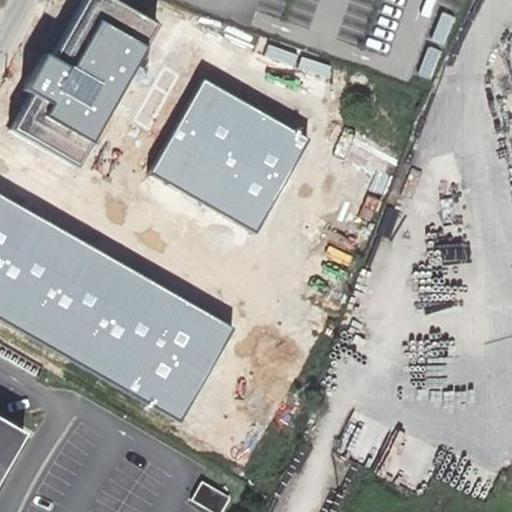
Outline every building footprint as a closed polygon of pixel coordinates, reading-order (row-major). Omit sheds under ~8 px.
[(154,27),(107,0),(84,0),(10,130),(73,167),(154,27)] [(511,29),(500,50),(511,95),(511,127),(510,128),(511,135),(511,29)] [(303,141),(199,83),(147,175),(251,233),(303,141)] [(231,330),(0,198),(0,322),(178,423),(231,330)] [(0,472),(23,433),(0,419),(0,472)] [(189,502),(206,511),(220,511),(229,499),(201,483),(189,502)]
